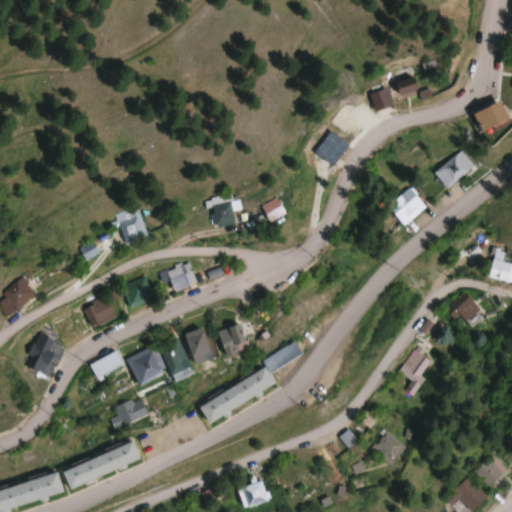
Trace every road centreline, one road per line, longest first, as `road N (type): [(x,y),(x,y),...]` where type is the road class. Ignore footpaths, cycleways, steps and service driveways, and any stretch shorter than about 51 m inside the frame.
road 1 (residential): [(0,443),(11,441),(89,349),(277,269),(311,245),(355,155),(469,92),(495,0)]
road 2 (residential): [(42,511),(125,480),(274,403),(396,263),(511,162)]
road 3 (residential): [(511,294),(455,286),(433,296),(342,414),(311,435),(120,511)]
road 4 (residential): [(277,269),(247,254),(150,256),(0,335)]
